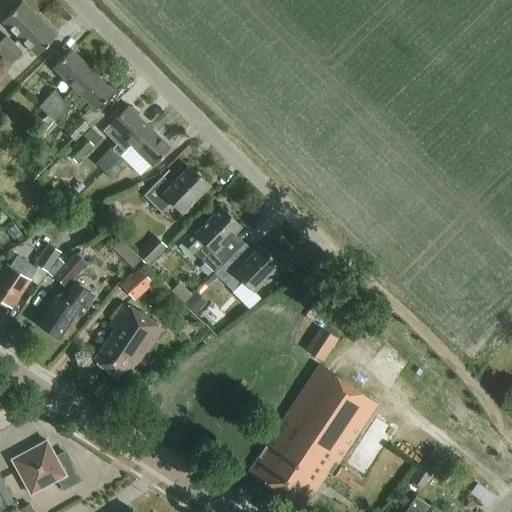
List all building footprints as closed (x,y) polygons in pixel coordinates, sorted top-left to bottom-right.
[(20,3),(2,22),(19,38),(38,19),(20,3)] [(38,19),(19,38),(36,55),(55,36),(38,19)] [(5,36),(0,41),(0,56),(1,57),(13,44),(5,36)] [(13,44),(1,57),(9,65),(22,52),(13,44)] [(52,68),(73,89),(91,71),(70,50),(52,68)] [(0,72),(6,72),(10,67),(1,59),(0,60),(0,72)] [(91,71),(73,89),(94,110),(112,92),(91,71)] [(35,136),(65,103),(56,94),(36,115),(42,121),(31,132),(35,136)] [(65,103),(35,136),(40,141),(37,144),(46,152),(55,142),(49,136),(58,127),(73,111),(65,103)] [(111,148),(95,164),(103,172),(118,156),(130,145),(147,127),(138,117),(139,115),(132,109),(130,109),(127,106),(109,124),(102,131),(116,145),(112,150),(111,148)] [(79,116),(64,132),(75,142),(90,127),(79,116)] [(147,127),(130,145),(151,166),(169,148),(147,127)] [(83,137),(67,156),(76,163),(92,144),(83,137)] [(118,156),(103,172),(112,181),(127,165),(118,156)] [(208,186),(188,167),(170,185),(161,177),(143,196),(161,213),(171,203),(182,214),(208,186)] [(184,245),(214,274),(243,243),(242,243),(239,247),(229,237),(240,226),(221,207),(194,234),(184,245)] [(89,220),(98,235),(109,228),(100,213),(89,220)] [(136,257),(147,268),(166,248),(155,237),(136,257)] [(112,250),(126,264),(135,255),(120,240),(112,250)] [(243,243),(214,274),(232,292),(242,282),(253,292),(279,266),(259,246),(253,253),(243,243)] [(34,265),(47,274),(61,254),(48,245),(34,265)] [(73,253),(52,278),(66,290),(87,266),(73,253)] [(34,270),(16,257),(10,267),(6,265),(0,274),(0,300),(10,307),(29,280),(28,279),(34,270)] [(121,284),(137,299),(152,281),(136,267),(121,284)] [(55,296),(49,305),(36,323),(58,338),(75,312),(80,316),(93,297),(74,284),(67,294),(66,293),(56,297),(55,296)] [(170,293),(184,305),(192,296),(178,284),(170,293)] [(192,296),(184,305),(196,316),(206,304),(194,294),(192,296)] [(162,331),(124,305),(123,305),(108,327),(113,330),(92,361),(124,383),(145,352),(147,354),(162,331)] [(336,339),(319,328),(303,351),(320,363),(336,339)] [(153,359),(149,365),(156,370),(161,364),(153,359)] [(375,405),(318,366),(248,471),(300,506),(314,484),(317,487),(327,472),(329,474),(375,405)] [(56,460),(46,441),(11,460),(30,495),(57,481),(62,491),(81,481),(67,455),(56,460)] [(423,462),(410,482),(422,490),(435,470),(423,462)] [(340,469),(334,479),(346,487),(352,477),(340,469)] [(0,479),(0,511),(2,511),(15,506),(1,479),(0,479)] [(428,511),(431,508),(415,498),(405,511),(428,511)]
